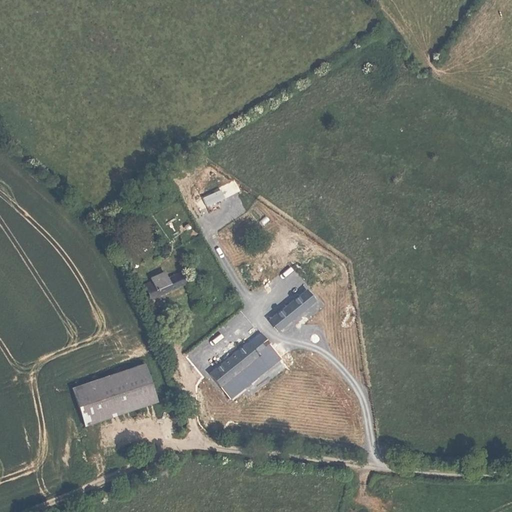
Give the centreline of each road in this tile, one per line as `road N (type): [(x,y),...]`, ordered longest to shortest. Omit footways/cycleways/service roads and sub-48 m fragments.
road 1 (unclassified): [(166,454),(194,446),(511,472)]
road 2 (track): [(24,511),(166,454)]
